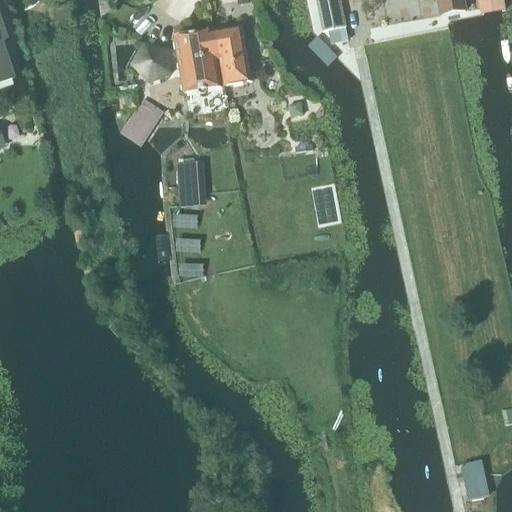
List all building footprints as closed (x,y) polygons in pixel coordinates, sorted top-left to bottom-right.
[(248,0),(236,0),(239,8),(250,6),(248,0)] [(340,0),(316,0),(323,35),(346,31),(340,0)] [(463,0),(438,0),(442,19),(466,15),(463,0)] [(186,98),(226,91),(254,86),(244,29),(176,42),(186,98)] [(144,46),(132,69),(149,87),(173,77),(169,53),(144,46)] [(7,66),(0,68),(0,96),(12,92),(9,85),(13,84),(7,66)] [(136,94),(119,95),(120,112),(138,111),(136,94)] [(300,106),(288,109),(291,121),(303,119),(300,106)] [(197,165),(178,167),(180,209),(200,208),(197,165)] [(482,464),(461,468),(468,503),(490,499),(482,464)]
